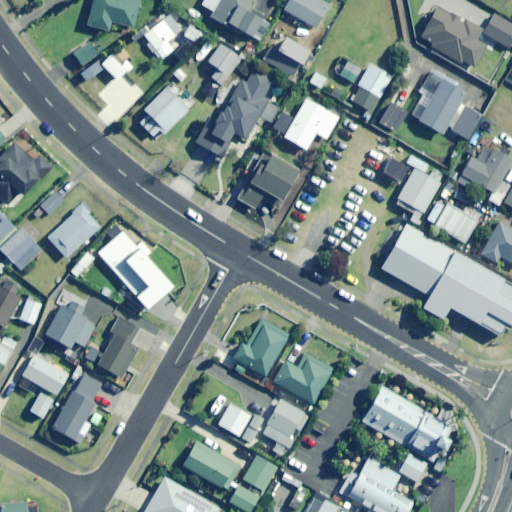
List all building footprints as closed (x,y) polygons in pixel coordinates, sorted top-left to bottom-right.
[(132,27),(140,1),(135,0),(93,0),(87,24),(108,30),(111,21),(132,27)] [(220,0),(207,25),(217,30),(222,21),(252,37),(264,15),(249,6),(251,0),(220,0)] [(316,27),(328,5),(320,0),(288,0),(284,9),(316,27)] [(482,30),(436,7),(419,40),(476,67),(486,46),(477,41),(482,30)] [(181,30),(169,14),(144,35),(149,40),(146,43),(154,53),(157,50),(163,58),(173,50),(167,42),(181,30)] [(511,49),(511,25),(495,15),(484,32),(511,49)] [(276,47),(284,34),(275,29),(267,42),(276,47)] [(175,53),(182,59),(196,44),(189,38),(175,53)] [(83,65),(98,54),(89,42),(74,53),(83,65)] [(223,84),(241,59),(220,44),(208,60),(217,67),(211,75),(223,84)] [(127,60),(121,65),(111,53),(101,63),(116,81),(132,67),(127,60)] [(354,82),(362,68),(346,60),(339,74),(354,82)] [(372,111),(391,77),(370,64),(358,85),(361,87),(353,100),(372,111)] [(241,80),(232,95),(261,111),(268,99),(266,98),(275,81),(254,69),(246,83),(241,80)] [(320,88),(326,78),(315,72),(309,82),(320,88)] [(442,134),(467,93),(443,79),(441,82),(430,75),(423,86),(434,93),(418,120),(442,134)] [(164,134),(188,110),(166,88),(144,110),(149,114),(140,123),(153,136),(159,129),(164,134)] [(256,121),(261,111),(232,95),(227,105),(224,103),(215,119),(210,116),(196,142),(221,156),(234,133),(243,138),(253,120),(256,121)] [(328,139),(339,117),(304,99),(284,136),(308,148),(316,133),(328,139)] [(469,140),(483,115),(465,105),(448,135),(455,139),(458,134),(469,140)] [(16,117),(0,129),(10,141),(25,129),(16,117)] [(33,159),(13,141),(0,155),(0,198),(7,205),(19,192),(22,195),(38,177),(41,179),(52,166),(38,154),(33,159)] [(493,195),(511,160),(511,158),(494,149),(485,165),(469,156),(455,181),(471,190),(474,185),(493,195)] [(277,209),(298,171),(262,151),(237,197),(256,208),(260,200),(277,209)] [(421,217),(440,183),(415,169),(396,203),(421,217)] [(64,199),(55,190),(40,204),(49,214),(64,199)] [(464,242),(476,222),(438,199),(426,220),(464,242)] [(89,211),(81,202),(71,212),(72,213),(46,236),(55,246),(51,249),(58,256),(61,253),(65,257),(99,226),(88,213),(89,211)] [(42,212),(38,207),(33,212),(37,217),(42,212)] [(0,238),(13,226),(0,211),(0,238)] [(511,265),(511,227),(499,220),(480,253),(496,262),(498,257),(511,265)] [(511,284),(405,223),(379,267),(428,294),(421,307),(441,318),(448,306),(477,323),(478,323),(499,335),(503,327),(508,329),(509,326),(511,327),(511,284)] [(41,249),(20,226),(0,245),(0,249),(20,270),(41,249)] [(141,241),(136,245),(123,231),(98,253),(147,309),(172,287),(146,256),(150,252),(141,241)] [(88,253),(71,272),(78,278),(95,260),(88,253)] [(14,294),(18,287),(0,276),(0,325),(5,328),(21,297),(14,294)] [(94,327),(79,318),(88,301),(68,291),(45,335),(70,348),(74,341),(84,346),(94,327)] [(33,324),(41,304),(27,299),(19,318),(33,324)] [(131,345),(141,328),(120,317),(111,332),(114,334),(97,364),(122,378),(139,349),(131,345)] [(265,377),(289,335),(262,320),(248,345),(242,342),(233,358),(265,377)] [(40,354),(45,343),(33,337),(28,348),(40,354)] [(0,371),(13,348),(0,340),(0,371)] [(313,405),(333,369),(306,353),(297,369),(285,362),(273,382),(313,405)] [(56,395),(68,375),(33,355),(22,375),(56,395)] [(91,402),(102,384),(84,373),(53,427),(80,443),(84,436),(79,432),(95,404),(91,402)] [(453,426),(381,385),(361,422),(432,462),(453,426)] [(42,418),(53,401),(40,393),(29,410),(42,418)] [(280,400),(252,448),(280,465),(286,454),(289,455),(292,449),(290,448),(294,440),(289,438),(295,428),(300,431),(308,416),(280,400)] [(258,430),(263,418),(255,414),(249,426),(258,430)] [(251,443),(257,432),(248,427),(242,438),(251,443)] [(232,482),(240,466),(195,443),(183,467),(223,487),(227,479),(232,482)] [(425,463),(407,454),(398,471),(416,481),(425,463)] [(263,491),(277,467),(257,456),(243,480),(263,491)] [(399,474),(368,457),(358,475),(350,470),(338,492),(373,511),(406,511),(412,501),(391,489),(399,474)] [(218,511),(219,510),(164,478),(143,511),(218,511)] [(247,511),(249,511),(258,498),(239,486),(230,501),(247,511)] [(298,508),(306,492),(298,488),(289,504),(298,508)] [(348,511),(324,498),(321,503),(312,499),(305,511),(348,511)] [(1,511),(26,511),(26,503),(1,505),(1,511)]
